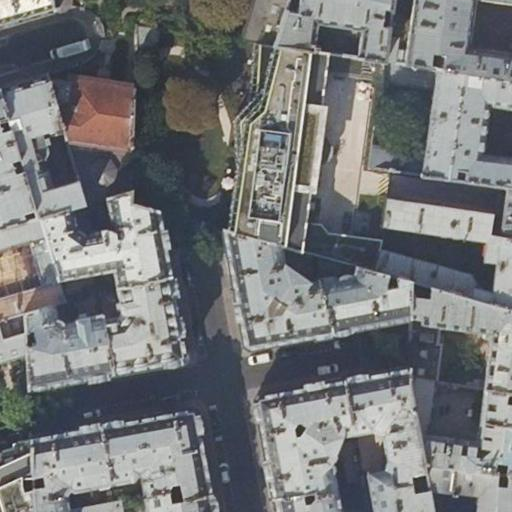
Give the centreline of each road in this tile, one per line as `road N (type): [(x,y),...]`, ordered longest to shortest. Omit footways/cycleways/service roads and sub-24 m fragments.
road 1 (residential): [(74,404),(219,377)]
road 2 (residential): [(219,377),(357,351)]
road 3 (residential): [(244,511),(219,377)]
